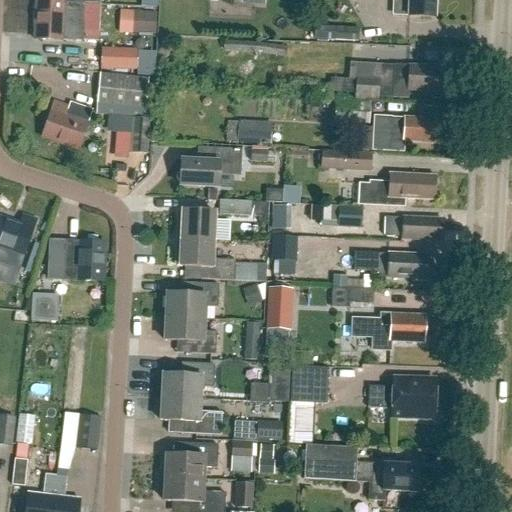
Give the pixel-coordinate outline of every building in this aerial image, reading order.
[(435,19),(435,0),(408,0),(408,18),(435,19)] [(63,5),(63,4),(36,3),(34,41),(62,42),(80,43),(82,6),(63,5)] [(122,13),(121,36),(154,37),(155,14),(122,13)] [(334,29),(334,42),(359,43),(359,30),(334,29)] [(100,70),(136,71),(137,51),(101,50),(100,70)] [(440,94),(441,69),(394,67),(393,100),(408,100),(409,92),(440,94)] [(94,115),(143,120),(147,79),(98,74),(94,115)] [(376,101),(378,77),(354,76),(353,100),(376,101)] [(367,124),(368,103),(334,101),(333,123),(367,124)] [(64,116),(67,107),(54,103),(51,112),(42,139),(78,151),(87,124),(64,116)] [(404,120),(391,119),(373,118),(372,152),(403,154),(404,144),(436,145),(438,121),(404,120)] [(132,121),(130,155),(147,156),(149,122),(132,121)] [(269,145),(271,123),(237,121),(236,144),(269,145)] [(240,178),(241,152),(212,150),(211,163),(181,162),(179,188),(217,190),(218,177),(240,178)] [(251,150),(250,163),(266,164),(266,163),(275,163),(275,153),(267,153),(267,151),(251,150)] [(369,172),(370,155),(320,152),(319,170),(369,172)] [(434,203),(436,178),(390,176),(389,184),(369,183),(369,185),(358,184),(357,207),(405,209),(405,201),(434,203)] [(282,191),(282,203),(299,204),(300,192),(282,191)] [(251,204),(220,202),(219,217),(250,219),(251,204)] [(285,229),(284,206),(268,207),(269,230),(285,229)] [(320,206),(320,220),(336,221),(336,207),(320,206)] [(360,229),(361,208),(336,207),(336,221),(336,228),(360,229)] [(177,240),(213,242),(215,214),(178,212),(177,240)] [(0,266),(18,272),(24,257),(33,230),(36,221),(23,216),(20,225),(0,218),(0,266)] [(442,241),(443,221),(385,219),(385,236),(402,237),(401,239),(442,241)] [(294,263),(296,239),(271,238),(270,261),(294,263)] [(212,261),(213,242),(177,240),(176,268),(201,269),(200,281),(234,283),(235,262),(212,261)] [(48,280),(65,280),(76,281),(104,282),(105,244),(77,243),(67,242),(66,267),(48,266),(48,280)] [(34,246),(28,262),(36,265),(41,249),(34,246)] [(388,256),(372,256),(355,255),(354,273),(371,274),(371,278),(387,279),(387,280),(428,281),(428,270),(430,268),(430,262),(429,260),(429,257),(388,255),(388,256)] [(165,319),(203,321),(204,309),(217,310),(218,287),(194,286),(193,298),(166,296),(165,319)] [(247,307),(261,302),(255,286),(241,291),(247,307)] [(330,307),(348,308),(348,304),(373,305),(373,290),(331,288),(330,307)] [(269,290),(267,330),(289,332),(291,291),(269,290)] [(33,295),(32,320),(56,322),(58,297),(33,295)] [(352,339),(373,340),(372,352),(390,353),(390,343),(393,343),(393,346),(403,346),(404,344),(424,345),(424,332),(427,332),(427,322),(425,322),(425,318),(381,317),(381,322),(353,321),(352,339)] [(203,334),(203,321),(165,319),(164,343),(191,344),(190,356),(214,357),(216,334),(203,334)] [(256,361),(258,324),(245,324),(243,360),(256,361)] [(161,399),(200,401),(200,389),(213,390),(215,368),(191,366),(190,378),(163,376),(161,399)] [(290,403),(292,367),(267,366),(265,402),(289,403),(290,403)] [(292,367),(290,403),(296,404),(325,405),(327,369),(292,367)] [(437,408),(434,408),(435,382),(393,381),(393,389),(369,388),(368,410),(392,411),(392,419),(423,420),(423,423),(437,424),(437,408)] [(245,401),(259,401),(260,387),(245,386),(245,401)] [(199,413),(200,401),(161,399),(160,422),(188,424),(187,436),(220,438),(222,414),(199,413)] [(289,403),(287,444),(294,444),(296,404),(290,403),(289,403)] [(0,446),(10,447),(14,418),(0,416),(0,446)] [(96,451),(100,418),(78,416),(74,448),(96,451)] [(256,422),(255,440),(281,441),(282,423),(256,422)] [(229,474),(250,475),(251,445),(231,444),(229,474)] [(165,480),(203,482),(204,469),(217,470),(218,447),(194,446),(193,458),(166,457),(165,480)] [(261,446),(261,458),(270,458),(271,446),(261,446)] [(416,495),(418,468),(373,466),(356,465),(357,449),(306,447),(304,481),(355,483),(372,484),(372,501),(383,502),(383,493),(416,495)] [(27,496),(24,511),(51,511),(56,478),(58,460),(48,459),(45,476),(43,498),(27,496)] [(10,485),(23,487),(26,462),(14,460),(10,485)] [(271,474),(272,461),(261,460),(260,473),(271,474)] [(56,478),(51,511),(79,511),(81,502),(64,500),(67,479),(56,478)] [(203,494),(203,482),(165,480),(164,503),(191,504),(190,511),(224,511),(225,495),(203,494)] [(250,509),(252,484),(236,484),(234,509),(250,509)]
